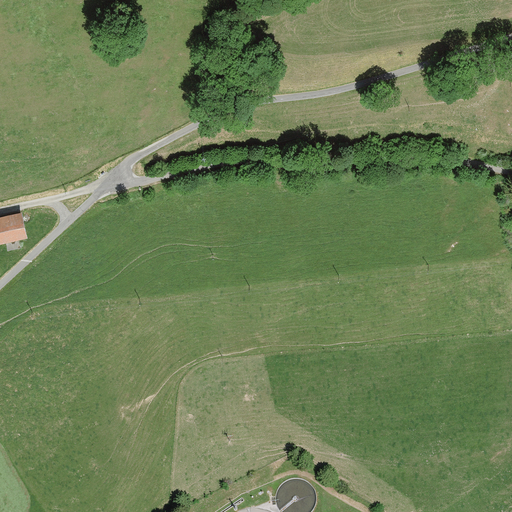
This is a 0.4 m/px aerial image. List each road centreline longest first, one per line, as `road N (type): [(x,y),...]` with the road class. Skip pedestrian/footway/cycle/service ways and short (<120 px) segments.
road 1 (unclassified): [(109,183),(139,154),(228,109),(345,88),(511,36)]
road 2 (unclassified): [(511,171),(434,156),(254,160),(109,183)]
